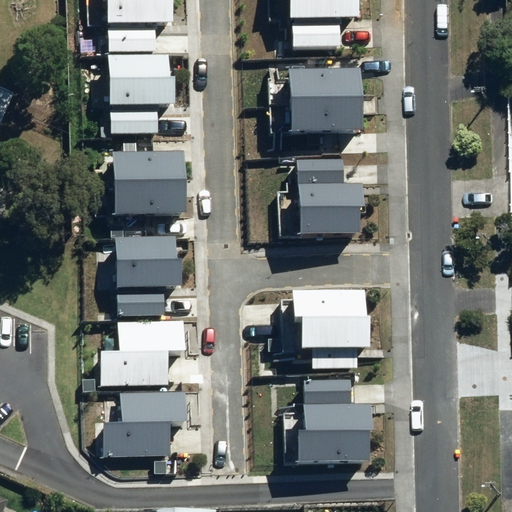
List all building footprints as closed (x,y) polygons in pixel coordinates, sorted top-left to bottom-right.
[(106,0),(108,53),(157,52),(156,22),(174,22),(173,0),(106,0)] [(292,18),(293,47),(341,45),(340,17),(359,17),(358,0),(289,0),(290,18),(292,18)] [(108,54),(109,135),(159,134),(159,104),(175,104),(175,76),(170,76),(170,53),(108,54)] [(289,69),(291,97),(363,96),(360,68),(289,69)] [(0,137),(18,92),(0,84),(0,137)] [(363,96),(291,97),(291,130),(363,130),(363,96)] [(281,126),(236,125),(236,151),(216,150),(215,178),(238,179),(237,200),(279,201),(281,126)] [(113,152),(114,180),(186,178),(185,149),(113,152)] [(296,159),(298,235),(361,234),(360,206),(364,206),(364,181),(345,182),(345,158),(296,159)] [(186,178),(114,180),(115,214),(187,212),(186,178)] [(115,237),(117,316),(164,314),(165,286),(182,285),(182,258),(178,258),(176,236),(115,237)] [(289,249),(241,248),(239,322),(288,322),(289,249)] [(311,348),(311,369),(358,368),(358,347),(370,347),(370,317),(366,317),(366,288),(293,289),(293,318),(301,318),(302,348),(311,348)] [(99,349),(100,386),(168,385),(167,349),(184,348),(184,320),(117,321),(118,349),(99,349)] [(298,430),(299,461),(370,460),(371,430),(374,430),(371,403),(351,403),(350,378),(304,380),(305,430),(298,430)] [(102,421),(103,457),(170,455),(170,420),(186,419),(185,391),(120,393),(121,420),(102,421)] [(0,511),(6,511),(11,503),(0,498),(0,511)]
